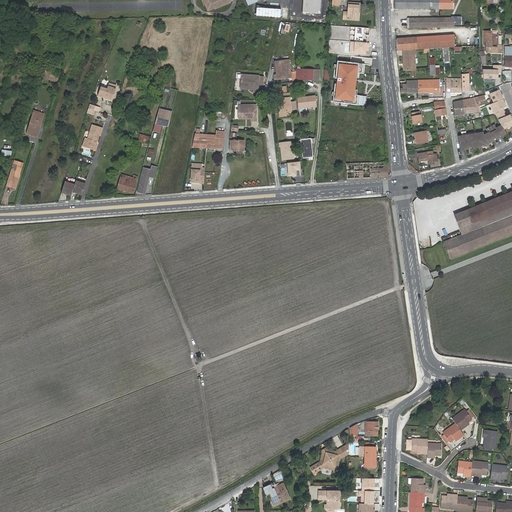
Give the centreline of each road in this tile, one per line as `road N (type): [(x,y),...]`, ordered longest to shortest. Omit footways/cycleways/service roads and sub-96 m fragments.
road 1 (track): [(411,373),(381,200),(0,230)]
road 2 (track): [(415,283),(0,444)]
road 3 (track): [(217,489),(191,344),(141,220)]
road 4 (track): [(177,511),(336,417),(407,390),(411,373)]
road 5 (residential): [(396,413),(379,411),(342,427),(201,511)]
road 6 (secondary): [(218,199),(0,213)]
road 7 (secondary): [(436,367),(423,344),(402,184)]
road 8 (secondary): [(402,184),(385,0)]
road 9 (track): [(446,269),(431,299),(439,347),(511,360)]
road 10 (residential): [(392,453),(456,485),(511,491)]
